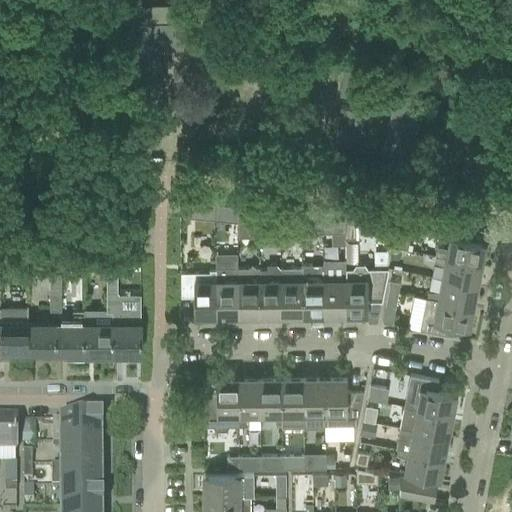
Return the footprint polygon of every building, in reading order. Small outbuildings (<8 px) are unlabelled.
[(191,22),(136,23),(137,135),(160,135),(160,121),(159,121),(158,49),(191,49),(191,22)] [(341,116),(339,115),(335,133),(372,141),(372,140),(382,142),(381,150),(411,156),(427,77),(397,71),(397,72),(345,61),(338,90),(355,94),(352,107),(339,105),(338,108),(343,109),(341,116)] [(487,172),(504,93),(464,85),(447,164),(487,172)] [(215,219),(214,203),(185,200),(183,202),(182,216),(215,219)] [(237,205),(214,203),(215,219),(237,221),(237,205)] [(258,221),(258,207),(237,205),(237,221),(258,221)] [(279,210),(258,207),(258,221),(258,225),(279,225),(279,210)] [(296,233),(296,211),(279,210),(279,225),(280,225),(280,232),(296,233)] [(322,232),(322,214),(301,212),(301,232),(322,233),(322,232)] [(344,239),(344,216),(322,214),(322,232),(331,232),(331,245),(344,245),(344,239)] [(359,217),(344,216),(344,239),(358,239),(359,217)] [(400,248),(407,249),(412,223),(396,221),(392,246),(400,248)] [(436,249),(435,255),(479,264),(483,242),(473,240),(475,230),(453,228),(451,236),(449,249),(436,246),(436,249)] [(0,242),(0,262),(27,262),(27,242),(0,242)] [(55,243),(55,271),(61,271),(61,273),(70,273),(70,243),(55,243)] [(111,247),(111,261),(140,261),(140,243),(111,243),(111,247)] [(400,248),(392,246),(389,258),(398,259),(400,248)] [(219,252),(216,265),(228,267),(231,254),(219,252)] [(479,264),(435,255),(433,261),(445,266),(443,279),(475,285),(479,264)] [(352,268),(345,268),(345,313),(367,312),(367,299),(381,299),(387,268),(367,267),(363,263),(355,263),(352,268)] [(266,269),(258,269),(259,313),(280,313),(280,268),(277,264),(266,265),(266,269)] [(302,313),(301,264),(300,264),(300,268),(280,268),(280,313),(302,313)] [(323,313),(323,266),(323,264),(301,264),(302,313),(323,313)] [(345,313),(345,268),(345,266),(323,266),(323,313),(345,313)] [(259,313),(258,269),(258,267),(237,268),(237,281),(237,314),(259,313)] [(209,269),(208,272),(181,272),(180,278),(180,296),(193,296),(193,314),(215,314),(215,269),(209,269)] [(237,314),(237,281),(223,281),(221,269),(215,269),(215,314),(237,314)] [(49,271),(50,290),(55,289),(55,292),(61,292),(61,273),(61,271),(55,271),(49,271)] [(111,273),(106,273),(106,290),(111,290),(111,292),(117,292),(117,273),(111,273)] [(475,285),(443,279),(440,292),(427,292),(426,298),(471,306),(475,285)] [(399,282),(390,281),(388,289),(397,291),(399,282)] [(55,289),(50,290),(50,311),(61,311),(61,292),(55,292),(55,289)] [(397,291),(388,289),(385,306),(395,308),(397,291)] [(111,290),(106,290),(106,311),(112,311),(112,323),(111,353),(122,353),(122,358),(138,358),(138,353),(139,353),(140,353),(140,323),(140,296),(139,296),(139,310),(118,310),(118,296),(118,292),(117,292),(111,292),(111,290)] [(426,298),(425,304),(420,329),(452,336),(454,326),(466,328),(471,306),(426,298)] [(83,353),(83,310),(72,310),(72,323),(55,323),(55,353),(83,353)] [(95,310),(83,310),(83,353),(111,353),(112,323),(95,323),(95,310)] [(27,311),(0,311),(0,353),(27,353),(27,323),(27,311)] [(55,323),(27,323),(27,353),(55,353),(55,323)] [(454,393),(436,389),(438,380),(409,374),(405,397),(407,397),(405,406),(450,414),(454,393)] [(346,378),(324,379),(324,424),(331,424),(331,428),(346,427),(346,424),(357,424),(363,391),(346,391),(346,378)] [(259,379),(237,380),(238,425),(248,424),(248,412),(259,412),(259,379)] [(281,424),(281,379),(259,379),(259,412),(272,412),(275,424),(281,424)] [(302,379),(281,379),(281,424),(287,424),(290,412),(303,412),(302,379)] [(324,424),(324,379),(302,379),(303,412),(316,411),(318,424),(324,424)] [(215,392),(204,392),(204,426),(212,426),(216,430),(225,430),(228,425),(232,425),(238,425),(237,380),(215,380),(215,392)] [(386,401),(389,388),(370,384),(367,397),(386,401)] [(366,406),(364,420),(374,422),(376,407),(366,406)] [(403,406),(399,427),(446,436),(450,414),(405,406),(403,406)] [(15,423),(0,422),(0,453),(15,453),(15,423)] [(99,444),(99,436),(99,422),(51,423),(51,446),(59,446),(59,445),(100,445),(100,444),(99,444)] [(363,422),(360,435),(374,438),(376,425),(363,422)] [(395,448),(397,449),(441,457),(446,436),(399,427),(398,435),(394,437),(397,441),(395,448)] [(22,430),(22,445),(33,445),(34,445),(34,430),(22,430)] [(100,445),(59,445),(59,446),(60,467),(100,466),(99,445),(100,445)] [(441,457),(397,449),(396,455),(408,459),(405,473),(437,479),(441,457)] [(368,454),(356,451),(354,463),(366,465),(368,454)] [(22,467),(31,467),(31,453),(22,453),(22,467)] [(303,455),(303,469),(325,469),(325,453),(303,453),(303,455)] [(325,453),(325,467),(335,467),(335,457),(333,457),(333,454),(325,453)] [(282,469),(282,455),(260,456),(260,468),(260,469),(282,469)] [(303,455),(282,455),(282,469),(303,469),(303,455)] [(238,456),(226,457),(227,469),(238,469),(238,456)] [(260,456),(238,456),(238,469),(260,469),(260,468),(260,456)] [(15,464),(3,465),(4,491),(16,491),(15,464)] [(100,487),(100,466),(60,467),(60,488),(100,488),(100,487)] [(31,467),(22,467),(22,481),(31,481),(31,467)] [(356,468),(356,482),(377,483),(378,472),(356,468)] [(204,474),(204,496),(249,496),(253,496),(253,474),(204,474)] [(312,484),(327,484),(327,474),(312,474),(312,484)] [(345,474),(333,474),(334,486),(346,486),(345,474)] [(391,477),(387,477),(387,490),(391,490),(400,490),(400,477),(391,477)] [(435,483),(400,477),(400,490),(400,493),(432,500),(435,483)] [(100,489),(100,488),(60,488),(60,510),(100,509),(100,489)] [(32,489),(23,489),(23,502),(32,502),(32,489)] [(249,511),(249,496),(204,496),(204,511),(249,511)] [(312,511),(312,503),(304,504),(304,511),(312,511)]
